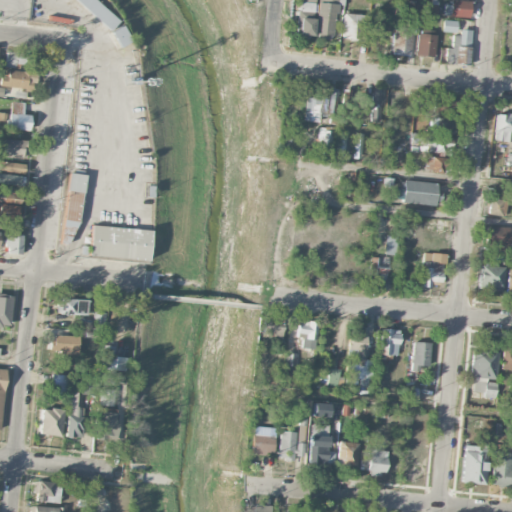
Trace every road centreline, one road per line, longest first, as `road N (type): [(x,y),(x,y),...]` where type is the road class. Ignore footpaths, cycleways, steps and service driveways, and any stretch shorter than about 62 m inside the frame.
road 1 (residential): [(438,511),(483,86)]
road 2 (residential): [(12,511),(36,274)]
road 3 (residential): [(511,88),(274,64)]
road 4 (residential): [(36,274),(60,41)]
road 5 (residential): [(486,511),(256,486)]
road 6 (residential): [(458,316),(272,299)]
road 7 (residential): [(0,269),(141,283)]
road 8 (residential): [(0,457),(122,470)]
